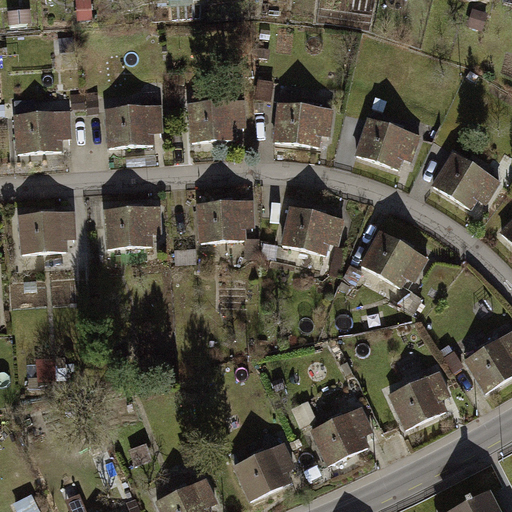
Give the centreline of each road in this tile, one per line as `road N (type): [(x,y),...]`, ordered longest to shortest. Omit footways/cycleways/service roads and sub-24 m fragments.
road 1 (residential): [(0,190),(262,173),(334,181),(405,204),(467,243),(511,289)]
road 2 (tertiary): [(511,422),(330,511)]
